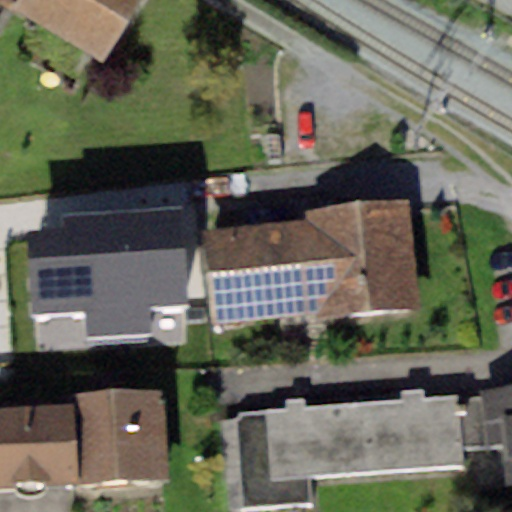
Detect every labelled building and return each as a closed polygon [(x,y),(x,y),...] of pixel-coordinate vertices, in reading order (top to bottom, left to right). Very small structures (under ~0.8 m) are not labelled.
[(0,0),(0,8),(106,69),(144,0),(0,0)] [(316,257),(156,270),(160,314),(207,310),(210,343),(424,326),(416,216),(313,224),(316,257)] [(511,405),(495,407),(502,503),(511,502),(511,405)] [(466,408),(234,430),(241,511),(317,511),(316,491),(472,477),(466,408)] [(163,409),(80,416),(87,506),(170,499),(163,409)] [(69,431),(0,432),(0,501),(71,500),(69,431)]
